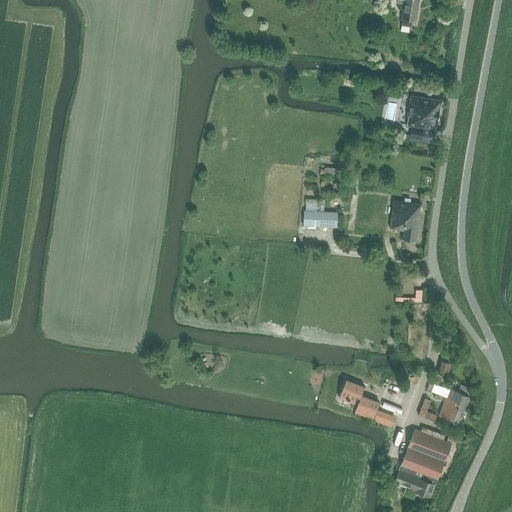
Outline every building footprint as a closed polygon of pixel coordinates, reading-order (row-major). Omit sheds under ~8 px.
[(403,0),(401,17),(403,18),(402,24),(411,26),(412,19),(415,20),(418,0),(403,0)] [(410,115),(408,125),(436,130),(441,101),(412,96),(409,115),(410,115)] [(398,229),(403,229),(402,237),(415,239),(417,224),(418,224),(421,202),(393,198),(390,226),(398,227),(398,229)] [(305,210),(304,225),(326,226),(327,211),(305,210)] [(354,226),(358,237),(382,231),(379,219),(354,226)] [(438,371),(448,373),(450,363),(441,360),(438,371)] [(362,394),(365,386),(346,378),(339,395),(347,398),(347,399),(350,400),(357,402),(354,411),(364,415),(371,398),(362,394)] [(430,382),(427,389),(441,394),(441,395),(443,389),(444,387),(434,383),(434,384),(430,382)] [(443,389),(441,395),(446,396),(455,400),(453,405),(464,409),(469,395),(472,388),(462,385),(459,391),(449,388),(448,391),(443,389)] [(455,400),(446,396),(439,415),(459,422),(464,409),(453,405),(455,400)] [(424,397),(418,414),(425,416),(428,411),(426,410),(430,399),(424,397)] [(435,420),(437,414),(428,411),(425,416),(435,420)] [(400,465),(437,478),(450,443),(413,429),(400,465)] [(431,495),(437,478),(400,465),(394,482),(431,495)]
